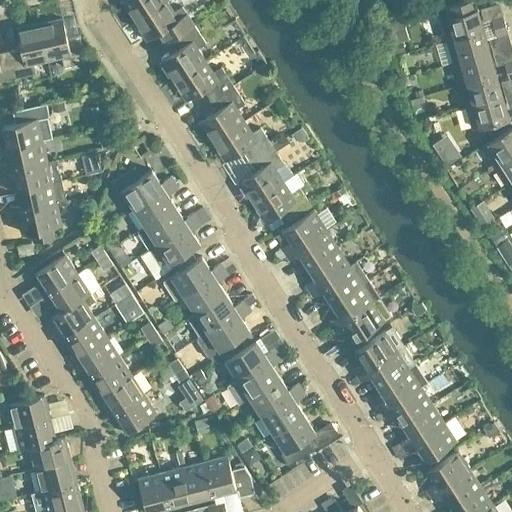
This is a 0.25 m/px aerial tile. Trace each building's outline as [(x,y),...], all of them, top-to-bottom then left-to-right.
[(121,0),(134,20),(164,0),(121,0)] [(194,24),(182,6),(174,11),(166,0),(164,0),(134,20),(147,40),(164,28),(171,39),(194,24)] [(484,29),(478,7),(474,8),(471,0),(465,0),(438,8),(447,40),(484,29)] [(491,19),(494,27),(505,24),(503,16),(491,19)] [(85,61),(79,35),(67,38),(63,17),(39,22),(48,60),(62,57),(64,66),(85,61)] [(397,18),(386,21),(393,43),(404,39),(397,18)] [(48,60),(39,22),(16,28),(21,48),(9,51),(15,77),(36,72),(34,63),(48,60)] [(205,59),(197,48),(206,42),(194,24),(171,39),(178,49),(160,60),(173,80),(205,59)] [(508,32),(505,24),(494,27),(496,36),(508,32)] [(490,51),(484,29),(447,40),(454,62),(490,51)] [(447,45),(435,47),(439,68),(451,67),(447,45)] [(0,80),(15,77),(9,51),(0,52),(0,80)] [(497,73),(490,51),(454,62),(460,84),(497,73)] [(233,84),(221,66),(213,71),(205,59),(173,80),(186,100),(204,89),(210,99),(233,84)] [(503,95),(497,73),(460,84),(466,106),(503,95)] [(244,120),(237,108),(245,103),(233,84),(210,99),(217,109),(200,121),(212,141),(244,120)] [(422,89),(414,91),(416,97),(424,95),(422,89)] [(510,118),(503,95),(466,106),(473,128),(503,120),(510,118)] [(63,100),(51,103),(53,112),(65,109),(63,100)] [(52,136),(48,116),(49,116),(46,103),(13,110),(15,122),(2,125),(7,147),(43,139),(42,138),(52,136)] [(105,112),(93,114),(95,121),(106,119),(105,112)] [(269,140),(260,126),(252,132),(244,120),(212,141),(225,160),(243,149),(249,159),(272,145),(269,140)] [(485,143),(508,128),(503,120),(480,134),(485,143)] [(495,165),(511,153),(511,125),(508,128),(485,143),(482,145),(495,165)] [(277,135),(269,140),(272,145),(280,140),(277,135)] [(459,155),(446,135),(434,143),(447,163),(459,155)] [(280,140),(272,145),(276,150),(283,145),(290,141),(286,136),(280,140)] [(47,160),(43,139),(7,147),(11,161),(0,163),(0,169),(0,171),(47,160)] [(283,180),(276,168),(284,163),(276,150),(272,145),(249,159),(256,170),(239,181),(252,201),(283,180)] [(507,184),(511,180),(511,153),(495,165),(507,184)] [(57,158),(47,160),(0,171),(2,178),(14,175),(17,189),(62,179),(57,158)] [(134,207),(174,181),(170,175),(160,182),(152,169),(141,176),(134,166),(111,181),(118,192),(122,189),(134,207)] [(66,200),(62,179),(17,189),(20,203),(8,206),(10,213),(57,203),(66,200)] [(312,205),(300,187),(291,192),(283,180),(252,201),(264,221),(282,210),(289,220),(312,205)] [(174,181),(134,207),(146,225),(176,206),(168,194),(178,187),(174,181)] [(483,199),(472,207),(484,226),(495,219),(483,199)] [(62,225),(57,203),(10,213),(11,220),(23,217),(26,233),(32,231),(34,241),(53,237),(51,227),(62,225)] [(137,231),(149,249),(198,217),(194,211),(184,218),(176,206),(146,225),(137,231)] [(286,254),(326,228),(314,209),(284,228),(292,241),(282,248),(286,254)] [(200,243),(192,230),(202,224),(198,217),(149,249),(162,268),(170,263),(190,250),(200,243)] [(497,227),(489,233),(497,244),(505,239),(497,227)] [(308,265),(338,246),(326,228),(286,254),(290,260),(300,253),(308,265)] [(115,235),(105,241),(110,248),(119,242),(115,235)] [(278,236),(261,237),(262,255),(279,254),(278,236)] [(505,239),(497,244),(501,249),(511,243),(507,238),(505,239)] [(34,252),(31,242),(17,245),(19,255),(34,252)] [(119,242),(110,248),(114,255),(124,248),(119,242)] [(91,251),(97,260),(107,254),(100,244),(91,251)] [(350,264),(338,246),(308,265),(316,278),(305,284),(309,290),(350,264)] [(196,259),(190,250),(170,263),(176,272),(196,259)] [(47,292),(78,272),(65,253),(34,273),(47,292)] [(113,264),(107,254),(97,260),(103,270),(113,264)] [(196,259),(176,272),(163,280),(175,299),(184,294),(224,268),(220,262),(210,268),(202,255),(196,259)] [(331,302),(373,274),(371,272),(366,275),(356,260),(350,264),(309,290),(313,296),(323,290),(331,302)] [(226,292),(218,280),(228,274),(224,268),(184,294),(196,312),(226,292)] [(83,297),(91,292),(78,272),(47,292),(59,311),(59,312),(82,297),(83,297)] [(333,326),(379,296),(369,281),(375,277),(373,274),(331,302),(339,314),(329,320),(333,326)] [(115,302),(122,298),(131,292),(125,283),(109,293),(115,302)] [(64,336),(95,316),(88,305),(96,300),(91,292),(83,297),(82,297),(59,312),(59,311),(51,316),(64,336)] [(122,298),(115,302),(122,312),(137,302),(131,292),(122,298)] [(207,330),(248,304),(247,303),(244,298),(234,305),(226,292),(196,312),(207,330)] [(252,293),(244,298),(247,303),(256,298),(252,293)] [(355,339),(385,319),(392,315),(379,296),(333,326),(337,332),(347,326),(355,339)] [(248,304),(207,330),(196,337),(209,356),(250,330),(241,317),(252,310),(248,304)] [(151,305),(147,308),(151,315),(158,310),(156,306),(151,305)] [(76,355),(107,335),(95,316),(64,336),(76,355)] [(140,327),(146,337),(156,331),(150,321),(140,327)] [(404,345),(391,325),(355,349),(363,362),(353,369),(357,375),(397,349),(404,345)] [(223,354),(253,334),(250,330),(209,356),(213,361),(223,354)] [(162,340),(156,331),(146,337),(153,347),(162,340)] [(226,359),(256,339),(253,334),(223,354),(226,359)] [(88,374),(119,354),(107,335),(76,355),(88,374)] [(238,378),(278,352),(274,346),(264,352),(256,339),(226,359),(238,378)] [(357,375),(361,381),(371,374),(379,386),(409,367),(416,363),(404,345),(397,349),(357,375)] [(0,376),(9,373),(0,351),(0,376)] [(278,352),(238,378),(227,385),(239,403),(250,396),(280,376),(272,364),(282,358),(278,352)] [(101,393),(132,373),(119,354),(88,374),(101,393)] [(167,364),(174,374),(183,367),(177,357),(167,364)] [(381,411),(421,385),(427,381),(416,363),(409,367),(379,386),(387,398),(377,405),(381,411)] [(190,377),(183,367),(174,374),(181,384),(190,377)] [(209,392),(217,388),(214,382),(216,374),(208,372),(206,380),(200,383),(205,391),(209,392)] [(113,413),(144,393),(132,373),(101,393),(113,413)] [(262,414),(302,388),(298,382),(288,388),(280,376),(250,396),(262,414)] [(402,423),(433,403),(421,385),(381,411),(384,417),(395,411),(402,423)] [(302,388),(262,414),(273,432),(303,412),(296,400),(306,394),(302,388)] [(126,432),(157,412),(144,393),(113,413),(126,432)] [(50,417),(44,394),(9,403),(14,426),(50,417)] [(404,447),(444,421),(433,403),(402,423),(410,435),(400,441),(404,447)] [(311,449),(305,439),(316,431),(303,412),(273,432),(285,450),(281,453),(288,464),(311,449)] [(226,415),(220,419),(224,426),(231,422),(226,415)] [(56,439),(56,438),(50,417),(14,426),(20,449),(30,446),(29,446),(56,439)] [(207,417),(193,420),(197,434),(210,431),(207,417)] [(426,460),(457,440),(444,421),(404,447),(408,453),(418,447),(426,460)] [(491,423),(484,428),(490,437),(497,432),(500,430),(494,421),(491,423)] [(71,459),(65,436),(56,438),(56,439),(29,446),(30,446),(35,468),(71,459)] [(246,436),(236,443),(242,452),(252,445),(246,436)] [(430,495),(470,468),(458,449),(428,469),(436,482),(426,488),(430,495)] [(231,468),(227,454),(202,461),(211,497),(238,490),(239,496),(254,492),(250,476),(243,465),(231,468)] [(41,490),(76,481),(71,459),(35,468),(41,490)] [(211,497),(202,461),(181,466),(190,502),(211,497)] [(190,502),(181,466),(160,472),(169,507),(190,502)] [(482,486),(470,468),(430,495),(434,501),(444,494),(452,506),(482,486)] [(150,511),(169,507),(160,472),(138,477),(146,511),(150,511)] [(483,485),(491,480),(489,477),(481,482),(483,485)] [(36,511),(45,511),(46,511),(82,503),(76,481),(41,490),(31,492),(36,511)] [(482,511),(494,504),(482,486),(452,506),(455,511),(482,511)] [(226,511),(224,501),(216,503),(218,511),(226,511)] [(84,511),(82,503),(46,511),(84,511)] [(209,511),(218,511),(216,503),(207,506),(209,511)] [(362,511),(358,505),(346,511),(343,511),(338,503),(332,507),(335,511),(362,511)]
